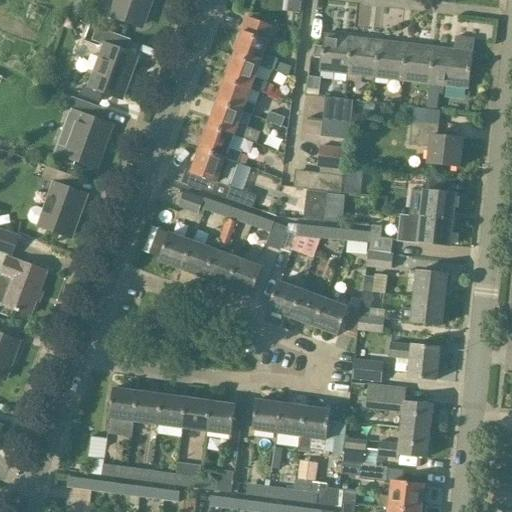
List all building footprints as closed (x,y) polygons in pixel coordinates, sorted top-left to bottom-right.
[(115,0),(110,16),(144,28),(154,0),(115,0)] [(264,54),(269,42),(274,27),(250,19),(245,33),(243,32),(234,57),(260,66),(289,76),(292,67),(278,62),(278,59),(264,54)] [(124,37),(97,27),(92,41),(105,45),(89,87),(119,98),(129,72),(132,73),(139,56),(120,49),(124,37)] [(349,74),(350,65),(353,38),(325,35),(320,71),(349,74)] [(431,84),(428,109),(436,110),(439,85),(469,89),(475,40),(456,37),(454,50),(435,48),(433,65),(431,84)] [(353,38),(350,65),(349,74),(376,78),(380,41),(353,38)] [(380,41),(376,78),(403,81),(408,45),(380,41)] [(431,84),(433,65),(435,48),(408,45),(403,81),(431,84)] [(260,66),(234,57),(226,80),(251,89),(264,94),(268,83),(255,78),(260,66)] [(217,103),(243,113),(253,116),(257,105),(247,102),(251,89),(226,80),(217,103)] [(103,141),(107,143),(113,125),(101,121),(105,109),(71,97),(67,110),(79,114),(64,157),(93,167),(103,141)] [(325,105),(323,121),(351,124),(354,101),(337,99),(336,106),(325,105)] [(238,125),(243,113),(217,103),(209,126),(247,140),(258,144),(262,134),(248,129),(238,125)] [(436,110),(428,109),(415,108),(410,145),(430,148),(428,164),(460,167),(463,140),(438,137),(441,111),(436,110)] [(267,121),(283,127),(286,118),(270,112),(267,121)] [(349,140),(351,124),(323,121),(321,137),(349,140)] [(209,126),(200,150),(239,164),(247,140),(209,126)] [(344,171),(346,150),(321,147),(319,168),(344,171)] [(201,190),(225,199),(226,198),(253,208),(257,197),(230,187),(239,164),(200,150),(192,173),(205,178),(201,190)] [(78,211),(81,213),(88,195),(76,191),(80,178),(46,166),(41,179),(54,184),(45,209),(40,207),(36,207),(32,210),(30,217),(31,221),(34,224),(68,237),(78,211)] [(342,194),(343,184),(344,176),(296,170),(294,188),(342,194)] [(199,214),(201,209),(205,198),(185,191),(179,207),(199,214)] [(424,192),(421,217),(454,221),(456,195),(424,192)] [(219,203),(205,198),(201,209),(215,214),(219,203)] [(232,207),(228,219),(237,222),(242,224),(246,212),(232,207)] [(454,221),(421,217),(402,215),(399,240),(451,246),(454,221)] [(266,232),(270,221),(256,216),(251,227),(266,232)] [(237,222),(228,219),(218,246),(227,250),(237,222)] [(280,249),(288,229),(288,228),(275,223),(266,246),(280,251),(280,249)] [(297,237),(298,237),(312,238),(313,226),(298,225),(297,232),(297,237)] [(321,239),(336,241),(337,229),(322,227),(321,239)] [(0,252),(13,257),(20,236),(0,228),(0,252)] [(372,228),(370,243),(370,250),(392,253),(393,239),(381,238),(382,228),(372,228)] [(297,232),(288,229),(280,249),(292,254),(298,237),(297,237),(297,232)] [(348,230),(347,242),(361,243),(362,231),(348,230)] [(159,261),(183,270),(193,242),(170,233),(163,250),(159,261)] [(216,250),(193,242),(183,270),(206,278),(216,250)] [(216,250),(206,278),(229,287),(240,259),(216,250)] [(394,272),(396,256),(369,253),(368,269),(394,272)] [(4,305),(31,315),(46,272),(7,257),(0,274),(13,279),(4,305)] [(263,268),(240,259),(229,287),(253,295),(263,268)] [(417,272),(415,297),(445,300),(448,276),(417,272)] [(365,276),(363,291),(373,292),(386,294),(388,276),(375,275),(375,277),(365,276)] [(268,310),(292,318),(302,291),(279,282),(268,310)] [(326,299),(302,291),(292,318),(315,327),(326,299)] [(370,316),(373,292),(363,291),(358,331),(384,333),(385,318),(370,316)] [(442,325),(445,300),(415,297),(413,310),(403,309),(402,321),(442,325)] [(349,308),(326,299),(315,327),(339,336),(349,308)] [(0,377),(7,380),(20,342),(0,334),(0,377)] [(391,343),(389,358),(411,360),(409,377),(436,380),(440,349),(391,343)] [(352,380),(382,383),(385,363),(355,359),(352,380)] [(403,413),(402,429),(430,432),(433,406),(405,403),(407,388),(369,384),(366,409),(403,413)] [(135,422),(139,392),(114,389),(107,434),(132,437),(134,421),(135,422)] [(163,396),(139,392),(135,422),(159,425),(163,396)] [(163,396),(159,425),(183,428),(187,399),(163,396)] [(211,402),(187,399),(183,428),(207,432),(211,402)] [(253,430),(278,433),(282,404),(257,401),(253,430)] [(211,402),(207,432),(232,435),(236,406),(211,402)] [(282,404),(278,433),(301,437),(300,450),(306,407),(282,404)] [(300,450),(344,456),(346,439),(347,428),(329,426),(331,411),(306,407),(300,450)] [(430,432),(402,429),(400,444),(379,442),(378,457),(387,458),(399,459),(400,454),(427,457),(430,432)] [(91,436),(89,455),(105,457),(107,438),(91,436)] [(344,456),(343,462),(386,467),(387,458),(378,457),(366,455),(368,441),(346,439),(344,456)] [(386,467),(343,462),(341,476),(360,479),(388,482),(390,468),(386,467)] [(104,464),(102,476),(117,478),(118,466),(104,464)] [(126,480),(141,481),(142,469),(128,467),(126,480)] [(151,483),(165,485),(167,472),(152,470),(151,483)] [(219,479),(218,491),(232,493),(235,472),(220,470),(219,479)] [(177,473),(175,486),(190,488),(192,475),(177,473)] [(82,490),(83,478),(69,476),(67,488),(82,490)] [(201,477),(200,489),(214,491),(216,479),(201,477)] [(92,480),(91,492),(106,494),(107,482),(92,480)] [(429,488),(424,487),(424,486),(393,482),(391,496),(380,495),(379,507),(390,508),(421,511),(423,500),(428,501),(429,488)] [(130,497),(132,485),(117,483),(115,495),(130,497)] [(269,486),(256,484),(254,496),(268,498),(270,486),(269,486)] [(140,498),(155,500),(156,488),(142,486),(140,498)] [(294,501),(296,490),(281,488),(279,499),(294,501)] [(179,503),(181,493),(181,491),(166,489),(165,501),(179,503)] [(342,503),(356,505),(357,491),(344,489),(342,503)] [(302,502),(317,504),(319,493),(304,491),(302,502)] [(225,497),(212,495),(210,508),(223,509),(225,497)] [(247,511),(250,500),(235,498),(233,511),(236,511),(244,511),(247,511)] [(257,511),(272,511),(274,504),(259,502),(257,511)] [(354,511),(356,505),(342,503),(341,511),(354,511)]
